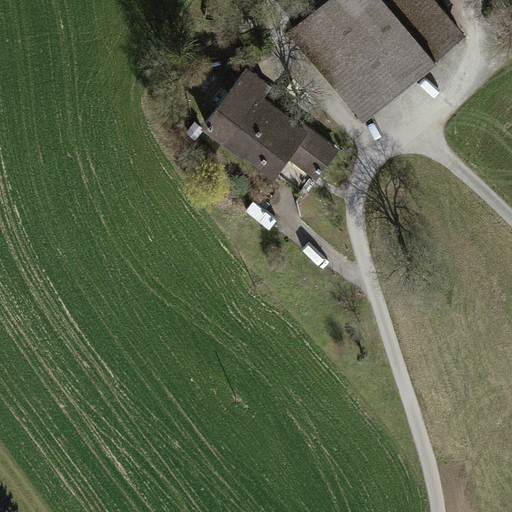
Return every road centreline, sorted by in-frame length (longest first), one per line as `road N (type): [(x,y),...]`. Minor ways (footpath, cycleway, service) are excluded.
road 1 (track): [(440,511),(361,244),(357,187),(368,167),(416,127),(511,220)]
road 2 (track): [(416,127),(497,60),(473,21),(478,0)]
road 3 (track): [(283,197),(282,217),(294,238),(376,292)]
